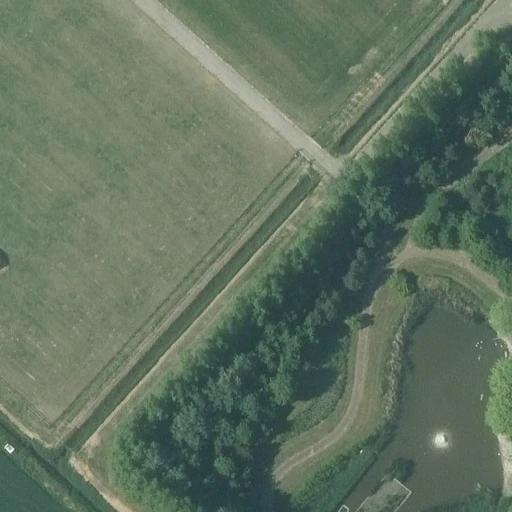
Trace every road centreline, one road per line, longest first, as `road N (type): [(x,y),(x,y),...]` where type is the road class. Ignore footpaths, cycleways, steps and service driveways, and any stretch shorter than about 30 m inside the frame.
road 1 (track): [(140,0),(347,177),(490,14),(511,10)]
road 2 (track): [(308,149),(49,435)]
